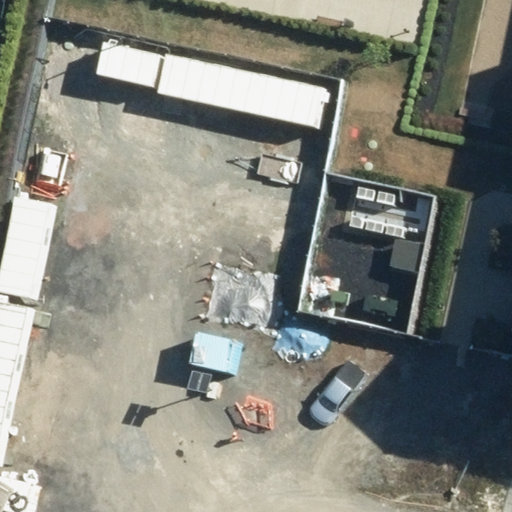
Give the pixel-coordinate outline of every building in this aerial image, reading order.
[(280,160),(289,101),(319,105),(328,52),(298,47),(304,0),(176,0),(172,27),(188,29),(149,274),(187,280),(196,226),(267,237),(274,197),(215,188),(221,151),(280,160)] [(511,160),(471,150),(447,236),(511,254),(511,160)] [(511,310),(511,295),(435,273),(399,394),(481,417),(511,310)] [(323,511),(333,475),(276,459),(261,511),(323,511)] [(240,511),(249,473),(200,463),(189,511),(173,511),(76,491),(70,511),(240,511)] [(511,511),(511,498),(505,497),(501,511),(511,511)]
